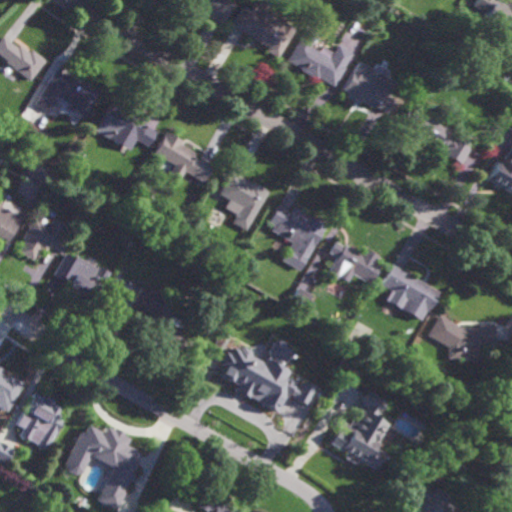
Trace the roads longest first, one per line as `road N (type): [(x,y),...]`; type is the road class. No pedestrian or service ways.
road 1 (residential): [(67,0),(511,261)]
road 2 (residential): [(0,306),(76,360),(287,479),(325,511)]
